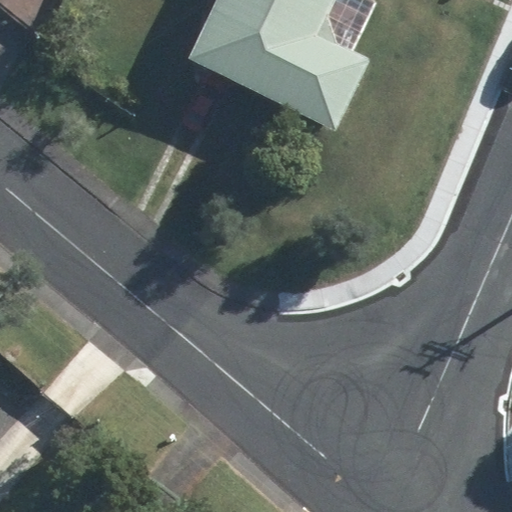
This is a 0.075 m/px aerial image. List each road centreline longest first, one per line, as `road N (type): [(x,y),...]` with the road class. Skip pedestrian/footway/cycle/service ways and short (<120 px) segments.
road 1 (residential): [(0,177),(390,503)]
road 2 (residential): [(390,503),(511,210)]
